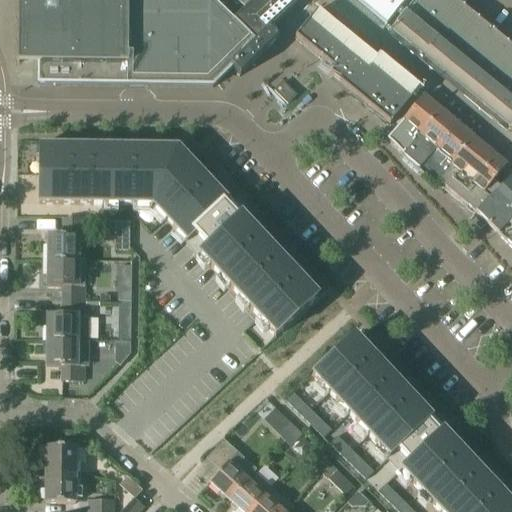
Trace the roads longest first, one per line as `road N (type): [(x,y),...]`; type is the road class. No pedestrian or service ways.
road 1 (residential): [(511,454),(489,391),(235,120),(135,112)]
road 2 (residential): [(186,511),(78,416),(0,417)]
road 3 (residential): [(135,112),(0,111)]
